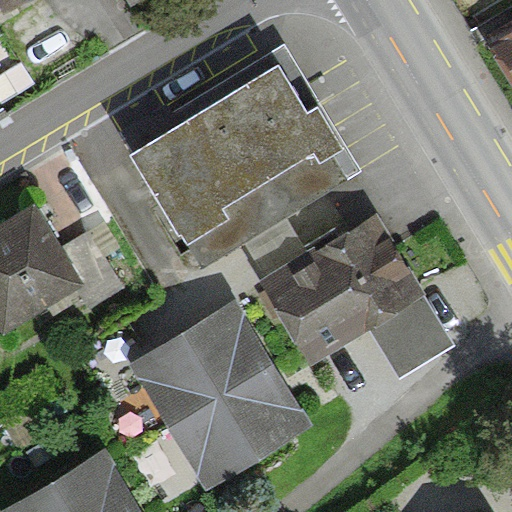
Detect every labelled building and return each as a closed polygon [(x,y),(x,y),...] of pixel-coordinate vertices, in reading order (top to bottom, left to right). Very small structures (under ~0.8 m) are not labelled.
[(0,0),(0,5),(6,16),(35,0),(0,0)] [(126,0),(132,10),(149,0),(126,0)] [(511,30),(488,44),(511,85),(511,30)] [(300,72),(286,49),(194,107),(125,151),(204,274),(246,247),(290,219),(364,172),(300,72)] [(38,192),(0,214),(0,309),(3,314),(73,272),(91,303),(137,276),(101,217),(66,238),(38,192)] [(264,277),(260,279),(311,361),(424,291),(377,214),(313,254),(310,249),(264,277)] [(300,234),(290,219),(246,247),(256,263),(264,277),(310,249),(300,234)] [(454,345),(425,295),(372,328),(401,378),(454,345)] [(236,305),(134,367),(206,486),(309,424),(236,305)] [(153,511),(109,440),(6,504),(10,511),(153,511)]
